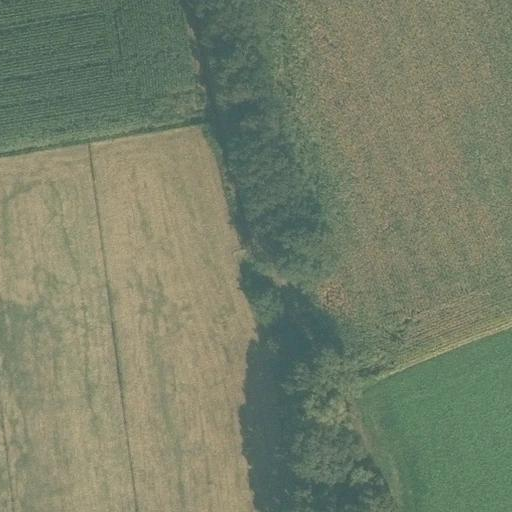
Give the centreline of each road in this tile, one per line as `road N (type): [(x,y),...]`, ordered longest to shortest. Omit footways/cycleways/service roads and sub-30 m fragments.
road 1 (track): [(215,0),(225,75),(268,240),(329,366),(379,511)]
road 2 (track): [(302,310),(280,338),(305,511)]
